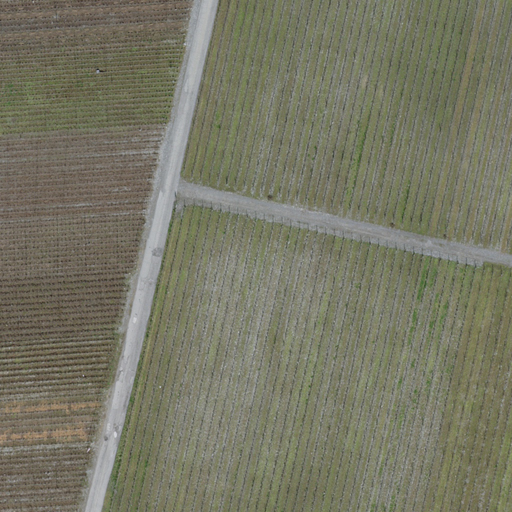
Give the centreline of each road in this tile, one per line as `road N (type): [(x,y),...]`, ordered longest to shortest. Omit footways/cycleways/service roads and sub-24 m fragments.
road 1 (track): [(92,511),(212,0)]
road 2 (track): [(167,192),(511,266)]
